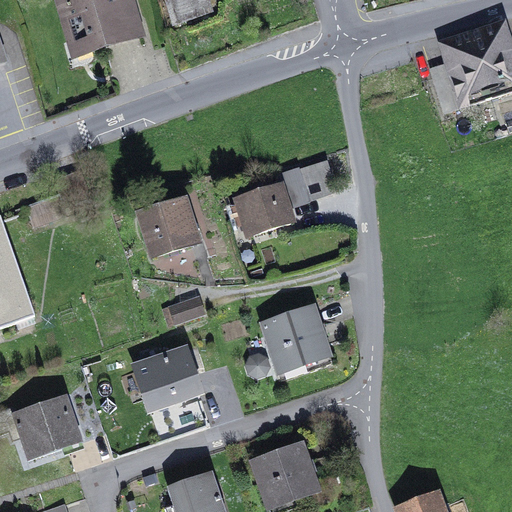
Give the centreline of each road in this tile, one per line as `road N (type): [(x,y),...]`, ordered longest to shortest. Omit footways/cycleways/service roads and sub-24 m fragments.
road 1 (residential): [(343,41),(0,165)]
road 2 (residential): [(369,393),(370,261),(343,41)]
road 3 (residential): [(103,511),(93,481),(369,393)]
road 4 (residential): [(511,3),(343,41)]
road 5 (residential): [(385,511),(370,470),(369,393)]
